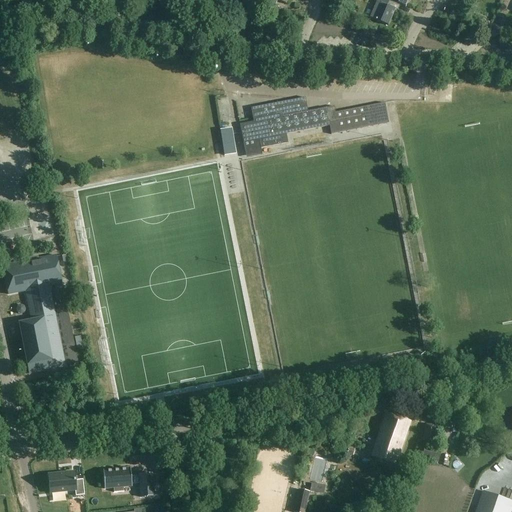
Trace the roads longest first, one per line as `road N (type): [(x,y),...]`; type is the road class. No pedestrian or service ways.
road 1 (tertiary): [(175,426),(511,364)]
road 2 (unclassified): [(111,23),(298,51)]
road 3 (tertiary): [(18,443),(175,426)]
